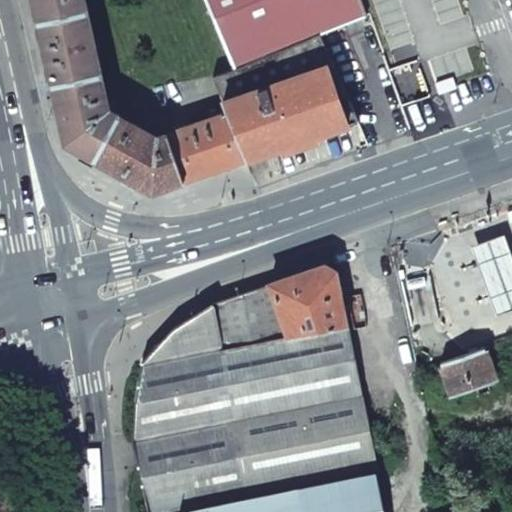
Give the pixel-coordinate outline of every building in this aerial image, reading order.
[(66,144),(95,160),(119,117),(108,111),(83,0),(33,0),(39,22),(46,54),(53,86),(61,121),(66,144)] [(320,34),(321,34),(367,15),(361,0),(207,0),(236,70),(320,34)] [(259,155),(358,121),(320,34),(236,70),(213,76),(222,98),(228,113),(247,159),(259,155)] [(452,76),(436,82),(440,94),(456,88),(452,76)] [(185,181),(247,159),(228,113),(168,134),(185,181)] [(153,192),(185,181),(168,134),(158,138),(119,117),(95,160),(153,192)] [(511,305),(511,255),(503,231),(472,242),(496,311),(511,305)] [(348,327),(337,272),(325,265),(298,274),(271,283),(290,339),(348,327)] [(271,283),(213,303),(223,352),(290,339),(271,283)] [(290,339),(223,352),(213,303),(173,328),(142,362),(134,398),(133,441),(147,511),(169,511),(375,470),(348,327),(290,339)] [(485,347),(441,362),(451,394),(486,382),(488,386),(498,382),(485,347)] [(383,511),(376,473),(182,511),(383,511)]
